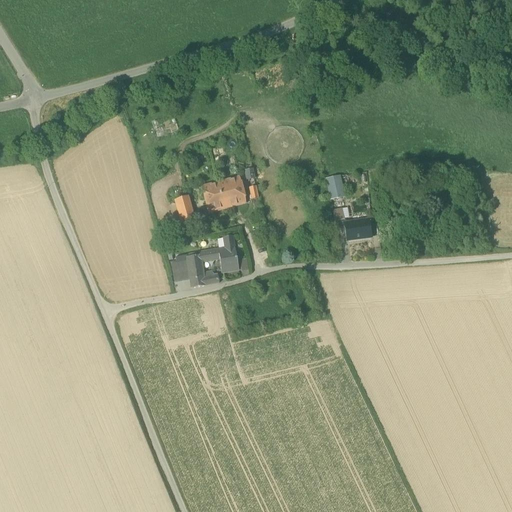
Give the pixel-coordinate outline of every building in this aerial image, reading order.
[(254,176),(253,169),(244,171),(246,181),(254,179),(254,176)] [(323,172),(288,179),(290,188),(325,181),(323,172)] [(325,180),(330,202),(345,199),(340,177),(325,180)] [(203,189),(209,213),(231,207),(231,206),(244,203),(238,180),(203,189)] [(258,199),(256,187),(249,188),(251,200),(258,199)] [(193,219),(188,199),(175,203),(181,223),(193,219)] [(334,209),(336,220),(343,220),(341,210),(340,208),(334,209)] [(347,209),(341,210),(343,220),(349,219),(347,209)] [(344,224),(347,242),(370,238),(367,220),(344,224)] [(234,248),(232,237),(222,239),(224,249),(198,254),(201,263),(219,260),(221,274),(238,271),(234,248)] [(189,280),(191,290),(205,287),(219,284),(217,276),(214,276),(212,273),(203,274),(201,263),(198,254),(186,256),(187,258),(186,259),(186,260),(188,274),(189,280)] [(171,263),(173,276),(188,274),(186,260),(171,263)] [(248,271),(246,260),(239,261),(242,272),(248,271)] [(175,283),(189,280),(188,274),(173,276),(175,283)]
